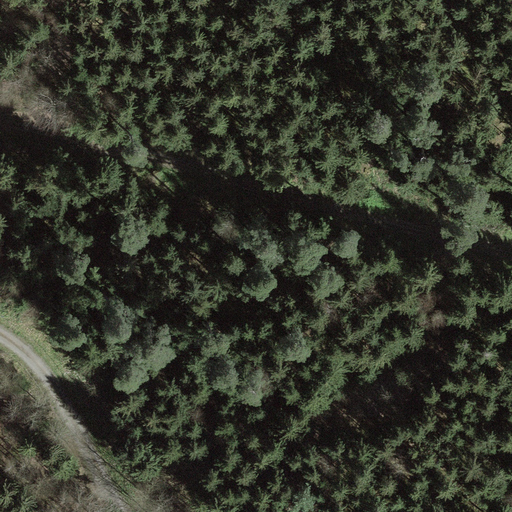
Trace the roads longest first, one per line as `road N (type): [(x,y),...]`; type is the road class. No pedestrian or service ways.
road 1 (track): [(511,250),(0,123)]
road 2 (track): [(0,334),(38,370),(128,511)]
